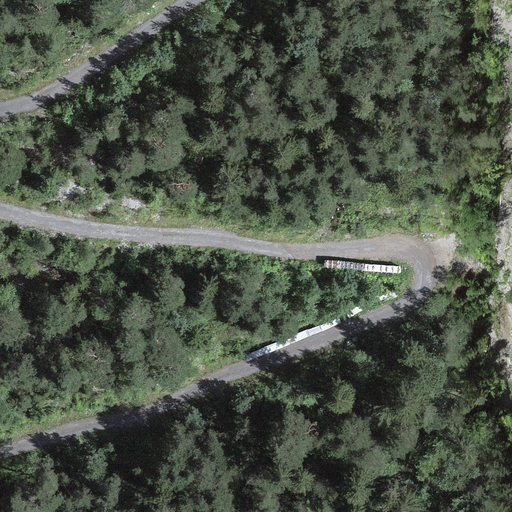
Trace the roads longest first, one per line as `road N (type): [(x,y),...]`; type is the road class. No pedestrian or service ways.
road 1 (track): [(0,451),(152,409),(400,308),(425,278)]
road 2 (track): [(352,250),(109,230),(0,209)]
road 3 (track): [(0,108),(54,88),(189,0)]
